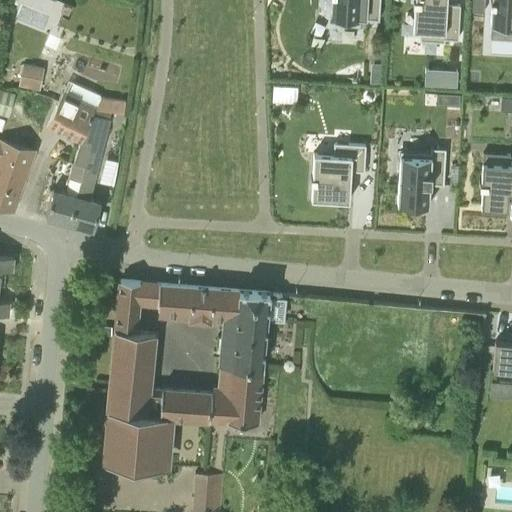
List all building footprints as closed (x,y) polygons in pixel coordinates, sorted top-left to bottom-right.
[(331,0),(330,14),(333,14),(332,24),(357,25),(358,18),(378,19),(379,0),(331,0)] [(411,0),(411,5),(414,5),(413,13),(412,29),(418,30),(418,39),(443,41),(443,38),(457,39),(459,4),(446,3),(446,0),(411,0)] [(471,0),(471,10),(484,11),(484,0),(471,0)] [(511,0),(491,0),(490,23),(511,24),(511,0)] [(21,82),(42,84),(44,61),(23,59),(21,82)] [(425,82),(459,83),(460,66),(426,64),(425,82)] [(67,80),(46,123),(80,139),(94,109),(110,111),(122,113),(124,100),(99,97),(98,94),(67,80)] [(274,98),(297,99),(298,82),(275,81),(274,98)] [(0,113),(8,116),(14,92),(0,88),(0,113)] [(438,100),(461,101),(461,91),(439,90),(438,100)] [(83,165),(68,222),(92,228),(99,201),(87,198),(107,117),(109,118),(110,111),(94,109),(80,139),(73,162),(83,165)] [(0,205),(12,209),(12,208),(33,149),(0,138),(0,205)] [(310,175),(310,180),(312,181),(311,197),(348,200),(351,169),(363,170),(365,144),(334,142),(333,154),(313,153),(312,175),(310,175)] [(400,150),(397,203),(416,204),(426,204),(428,205),(428,202),(429,198),(430,183),(443,184),(445,148),(430,147),(430,152),(400,150)] [(479,181),(479,186),(482,186),(481,207),(506,208),(507,192),(511,191),(511,161),(509,162),(509,154),(483,152),(481,181),(479,181)] [(116,180),(118,157),(105,156),(103,179),(116,180)] [(44,216),(68,222),(83,165),(77,163),(73,162),(65,192),(52,188),(44,216)] [(0,269),(11,270),(12,256),(0,255),(0,269)] [(159,414),(161,389),(148,388),(154,332),(137,330),(138,303),(146,304),(151,302),(155,304),(161,310),(160,315),(186,317),(186,320),(211,322),(211,316),(224,317),(223,323),(225,323),(225,328),(233,329),(237,290),(230,290),(165,284),(158,283),(141,281),(119,279),(115,328),(102,463),(160,465),(165,415),(159,414)] [(159,414),(165,415),(175,416),(215,419),(255,422),(264,332),(266,317),(282,319),(284,297),(280,297),(280,294),(272,294),(272,296),(268,296),(268,293),(237,290),(233,329),(230,364),(228,386),(217,385),(217,394),(210,394),(210,393),(175,390),(161,389),(159,414)] [(0,314),(7,315),(8,301),(0,300),(0,314)] [(511,341),(494,340),(492,369),(511,370),(511,341)] [(491,393),(511,393),(511,379),(492,378),(491,393)] [(191,511),(217,511),(221,474),(194,472),(191,511)]
